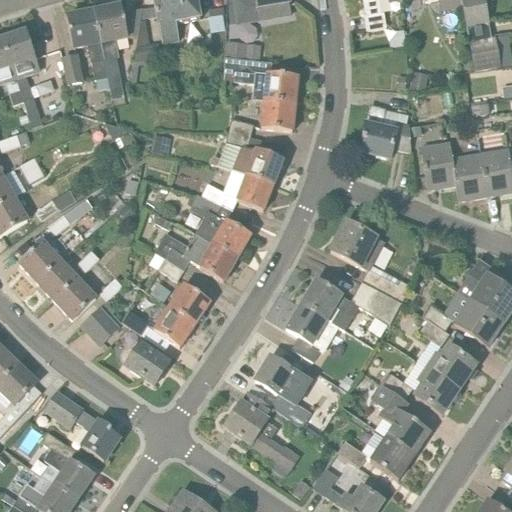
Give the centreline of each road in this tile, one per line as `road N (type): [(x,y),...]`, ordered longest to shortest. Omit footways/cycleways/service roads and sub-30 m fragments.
road 1 (residential): [(166,435),(298,228),(318,177)]
road 2 (residential): [(166,435),(87,377),(0,296)]
road 3 (residential): [(511,248),(318,177)]
road 4 (residential): [(318,177),(334,96),(328,0)]
road 5 (residential): [(426,511),(511,387)]
road 6 (residential): [(281,511),(166,435)]
